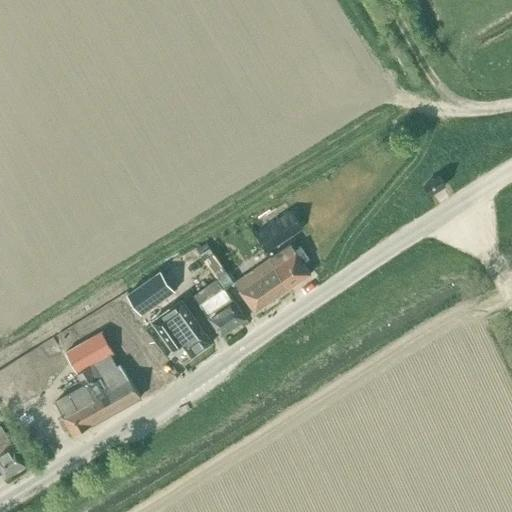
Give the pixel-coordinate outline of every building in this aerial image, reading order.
[(429,194),(444,184),(439,175),(423,185),(429,194)] [(302,229),(290,211),(255,233),(267,252),(302,229)] [(291,245),(269,259),(290,289),(311,274),(303,263),(308,260),(300,247),(294,251),(291,245)] [(245,319),(224,289),(233,283),(214,254),(204,261),(216,279),(193,296),(200,306),(221,336),(245,319)] [(269,259),(235,283),(255,313),(290,289),(269,259)] [(175,292),(160,271),(126,295),(141,316),(175,292)] [(211,343),(181,301),(152,321),(172,351),(182,344),(191,357),(211,343)] [(72,435),(139,397),(128,379),(121,370),(120,371),(110,355),(114,353),(101,332),(65,353),(77,374),(84,386),(54,402),(62,416),(61,417),(72,435)] [(0,472),(3,478),(23,466),(0,427),(0,472)]
